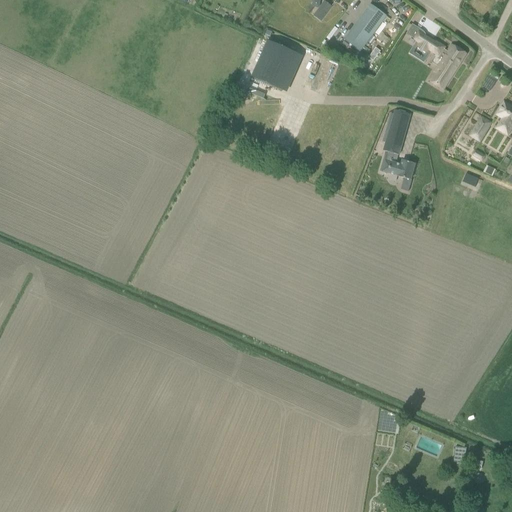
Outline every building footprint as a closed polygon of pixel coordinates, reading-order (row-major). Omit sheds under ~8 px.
[(318,10),(313,16),(321,22),(332,7),(331,7),(324,1),(318,10)] [(360,52),(386,16),(370,5),(344,40),(360,52)] [(410,36),(416,27),(412,24),(409,29),(406,34),(410,36)] [(466,54),(452,45),(447,52),(438,46),(439,44),(437,43),(435,42),(433,42),(424,36),(417,47),(426,52),(428,51),(435,55),(430,63),(437,67),(429,81),(443,90),(466,54)] [(267,41),(250,77),(280,91),(297,54),(267,41)] [(364,46),(361,50),(367,55),(370,51),(364,46)] [(511,106),(503,102),(499,108),(500,109),(496,115),(502,119),(496,129),(507,135),(511,126),(511,106)] [(395,110),(383,152),(385,152),(398,156),(399,156),(410,115),(395,110)] [(469,136),(479,142),(491,123),(481,117),(469,136)] [(476,149),(472,155),(482,161),(486,155),(476,149)] [(383,160),(380,172),(410,180),(415,165),(402,161),(400,165),(396,164),(383,160)] [(465,174),(462,182),(475,188),(478,180),(465,174)] [(455,447),(453,462),(464,464),(466,448),(455,447)] [(472,459),(470,468),(480,471),(483,462),(472,459)] [(472,482),(481,483),(481,473),(473,473),(472,482)]
